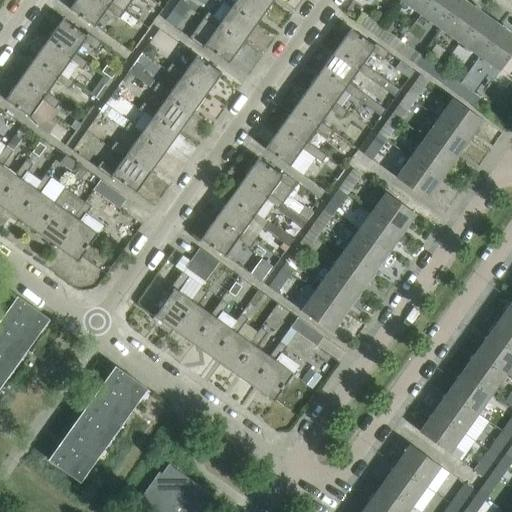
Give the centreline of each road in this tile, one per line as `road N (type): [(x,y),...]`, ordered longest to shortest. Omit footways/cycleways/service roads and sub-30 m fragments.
road 1 (unknown): [(365,365),(0,100)]
road 2 (residential): [(88,326),(327,0)]
road 3 (residential): [(511,170),(505,168),(307,447)]
road 4 (residential): [(312,474),(337,476),(511,225)]
road 5 (residential): [(285,467),(104,337)]
road 6 (residential): [(29,441),(104,337)]
